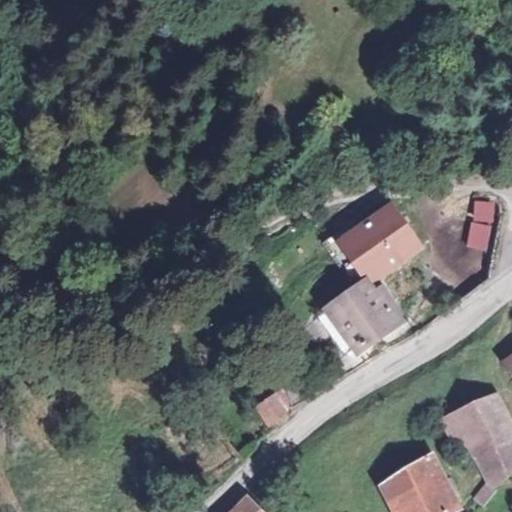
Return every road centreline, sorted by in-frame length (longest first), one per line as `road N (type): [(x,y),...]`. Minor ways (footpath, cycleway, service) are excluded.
road 1 (tertiary): [(205,511),(308,418),(511,281)]
road 2 (track): [(195,272),(278,222),(358,198),(506,186),(511,193)]
